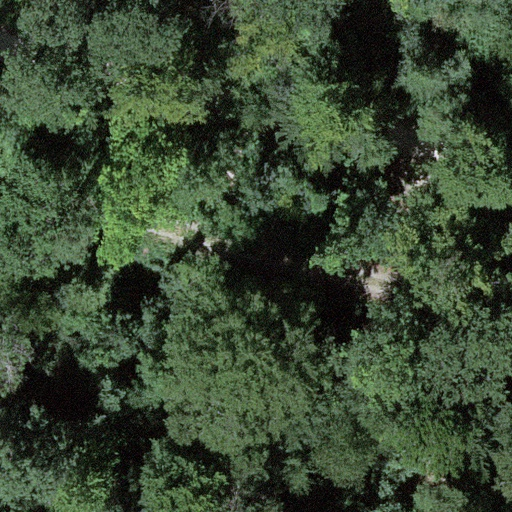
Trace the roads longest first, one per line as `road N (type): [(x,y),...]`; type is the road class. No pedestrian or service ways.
road 1 (track): [(0,175),(328,268),(511,305)]
road 2 (track): [(0,41),(511,172)]
